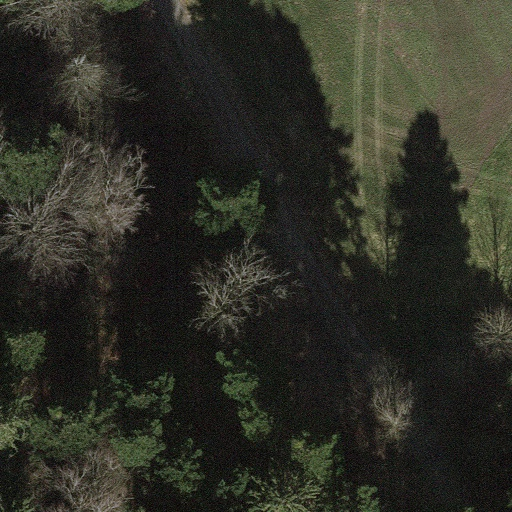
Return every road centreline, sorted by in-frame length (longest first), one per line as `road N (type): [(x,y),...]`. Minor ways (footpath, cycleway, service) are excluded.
road 1 (track): [(161,0),(350,343),(455,511)]
road 2 (track): [(350,343),(305,438),(293,511)]
